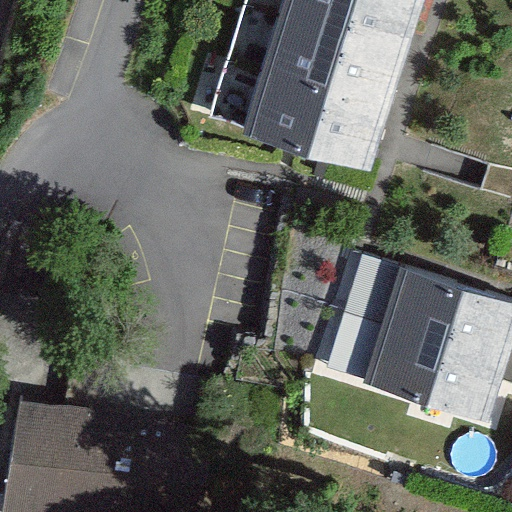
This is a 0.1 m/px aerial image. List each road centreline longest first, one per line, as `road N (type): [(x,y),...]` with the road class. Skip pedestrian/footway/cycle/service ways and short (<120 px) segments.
road 1 (residential): [(101,76),(172,256),(181,363)]
road 2 (residential): [(0,203),(80,118),(101,76)]
